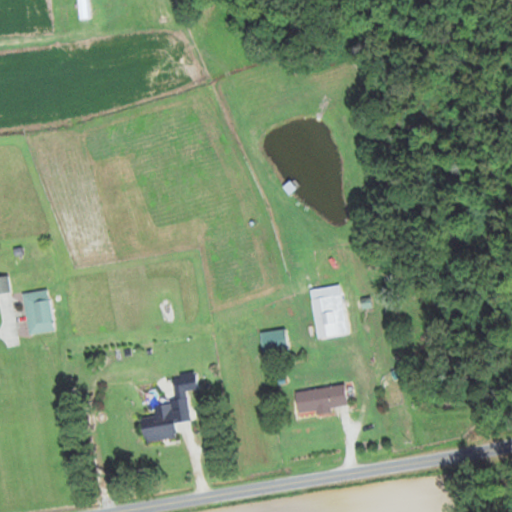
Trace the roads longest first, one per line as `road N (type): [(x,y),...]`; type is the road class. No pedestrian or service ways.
road 1 (tertiary): [(103,511),(511,442)]
road 2 (residential): [(38,0),(42,27),(149,17),(143,0)]
